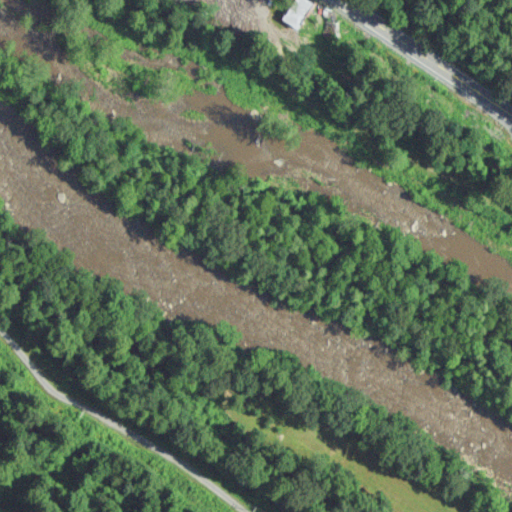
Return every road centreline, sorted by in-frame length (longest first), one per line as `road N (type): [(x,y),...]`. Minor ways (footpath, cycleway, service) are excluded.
road 1 (residential): [(275,511),(35,367),(0,330)]
road 2 (secondary): [(511,108),(350,0)]
